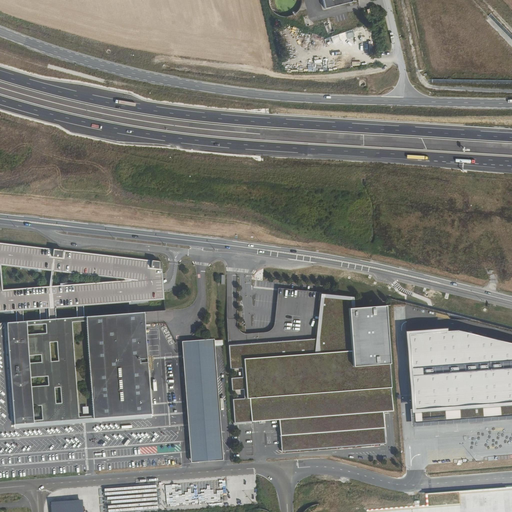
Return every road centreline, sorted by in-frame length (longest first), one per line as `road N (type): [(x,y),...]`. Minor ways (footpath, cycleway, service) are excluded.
road 1 (unclassified): [(0,219),(338,260),(511,301)]
road 2 (trunk): [(511,136),(145,109),(0,73)]
road 3 (trunk): [(0,99),(200,141),(511,163)]
road 4 (secondary): [(0,31),(105,66),(220,90),(403,100)]
road 5 (unknown): [(163,420),(156,342),(162,334),(178,365),(180,419)]
road 6 (unknown): [(0,468),(91,466),(90,424)]
road 7 (unknown): [(90,424),(180,419),(186,461)]
